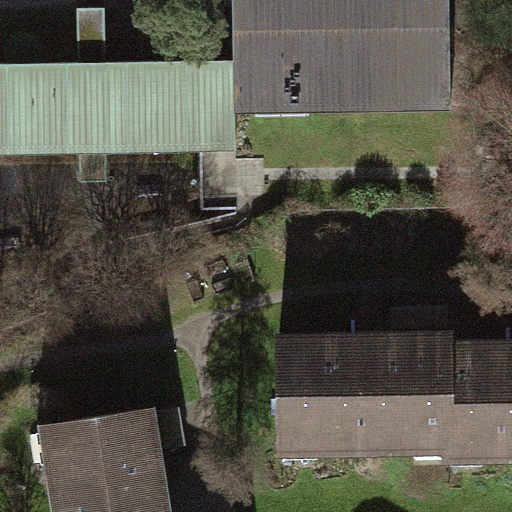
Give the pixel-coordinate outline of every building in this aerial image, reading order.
[(449,0),(233,0),(235,60),(237,111),(451,106),(449,0)] [(81,62),(0,63),(0,150),(207,147),(205,61),(104,62),(103,49),(81,49),(81,62)] [(235,60),(205,61),(207,147),(236,147),(237,111),(235,60)] [(440,336),(270,337),(271,441),(441,439),(440,347),(440,336)] [(511,345),(440,347),(441,439),(441,448),(511,447),(511,345)] [(137,407),(45,420),(58,511),(152,511),(151,502),(137,407)]
